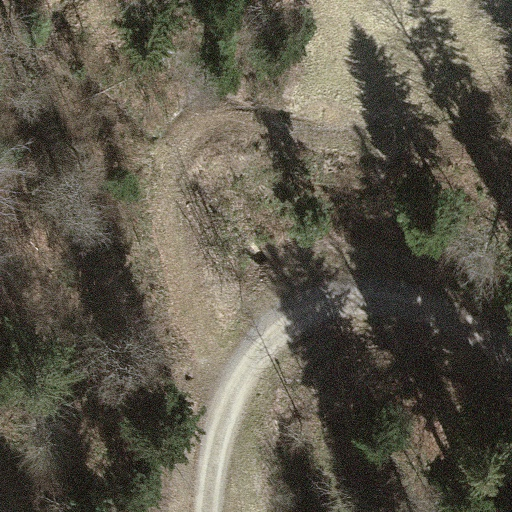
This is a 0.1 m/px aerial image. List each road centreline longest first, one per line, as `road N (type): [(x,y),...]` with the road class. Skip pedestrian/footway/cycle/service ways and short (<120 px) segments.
road 1 (track): [(207,511),(226,394),(305,308),(396,299),(511,355)]
road 2 (track): [(257,360),(264,511)]
